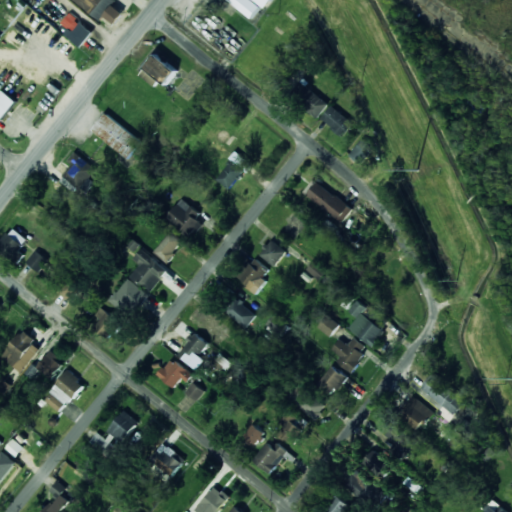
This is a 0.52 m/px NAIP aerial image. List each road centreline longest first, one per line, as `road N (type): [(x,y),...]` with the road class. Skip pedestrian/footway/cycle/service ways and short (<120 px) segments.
road 1 (residential): [(13,511),(311,143)]
road 2 (residential): [(434,317),(417,265),(365,189),(152,15)]
road 3 (residential): [(292,511),(0,271)]
road 4 (tertiary): [(0,200),(164,0)]
road 5 (residential): [(286,511),(434,317)]
